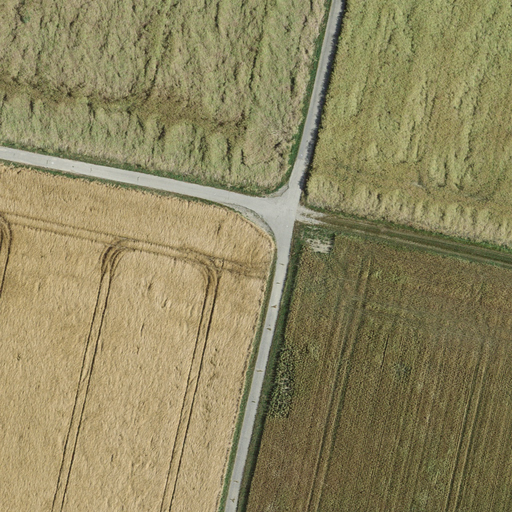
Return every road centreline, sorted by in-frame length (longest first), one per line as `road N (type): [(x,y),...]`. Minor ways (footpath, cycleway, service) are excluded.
road 1 (track): [(0,153),(286,210),(334,0)]
road 2 (track): [(286,210),(225,511)]
road 3 (track): [(286,210),(511,264)]
